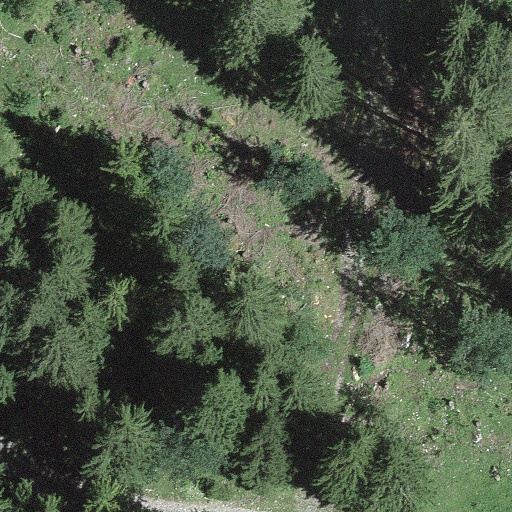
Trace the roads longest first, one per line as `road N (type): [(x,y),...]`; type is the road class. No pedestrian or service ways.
road 1 (track): [(371,0),(385,109),(356,310),(305,511)]
road 2 (track): [(161,511),(111,501),(0,443)]
